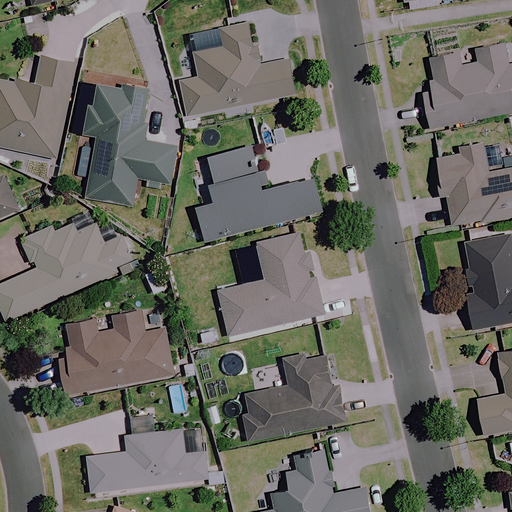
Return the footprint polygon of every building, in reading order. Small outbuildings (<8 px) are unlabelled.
[(262,63),(256,23),(224,28),(227,47),(197,52),(201,78),(183,81),(188,115),(226,109),(228,120),(254,116),(251,103),(299,95),(293,58),(262,63)] [(511,65),(508,45),(479,50),(481,62),(464,65),(462,53),(433,59),(440,91),(427,94),(434,128),(511,112),(511,65)] [(80,64),(45,57),(39,84),(0,76),(0,145),(61,158),(80,64)] [(151,123),(146,122),(151,90),(122,85),(121,89),(99,85),(95,107),(91,107),(87,135),(99,137),(89,198),(137,206),(141,179),(172,184),(178,146),(148,141),(151,123)] [(265,192),(254,147),(213,158),(220,182),(214,184),(220,203),(201,208),(210,240),(326,210),(318,178),(265,192)] [(441,155),(445,178),(439,179),(442,200),(448,199),(453,225),(511,215),(511,167),(491,171),(487,147),(441,155)] [(0,221),(26,212),(11,175),(0,179),(0,221)] [(108,243),(100,224),(80,232),(74,218),(24,239),(37,268),(0,283),(0,298),(9,320),(103,281),(101,276),(137,261),(127,235),(108,243)] [(307,254),(302,232),(260,242),(268,280),(221,290),(231,334),(327,313),(314,253),(307,254)] [(511,235),(466,244),(474,291),(470,292),(477,330),(511,323),(511,235)] [(149,331),(146,312),(117,316),(119,329),(103,331),(101,320),(69,325),(74,357),(63,359),(68,393),(178,377),(171,328),(149,331)] [(511,350),(500,353),(508,394),(480,399),(487,434),(511,429),(511,350)] [(336,386),(329,352),(285,361),(290,386),(249,394),(252,412),(246,413),(251,440),(349,420),(342,385),(336,386)] [(195,452),(192,428),(128,435),(130,452),(91,457),(95,493),(211,479),(208,451),(195,452)] [(336,471),(331,471),(327,451),(300,456),(302,469),(290,471),(294,490),(275,493),(278,508),(258,511),(257,511),(371,511),(367,487),(336,494),(334,486),(339,485),(336,471)] [(150,511),(116,503),(113,511),(150,511)]
